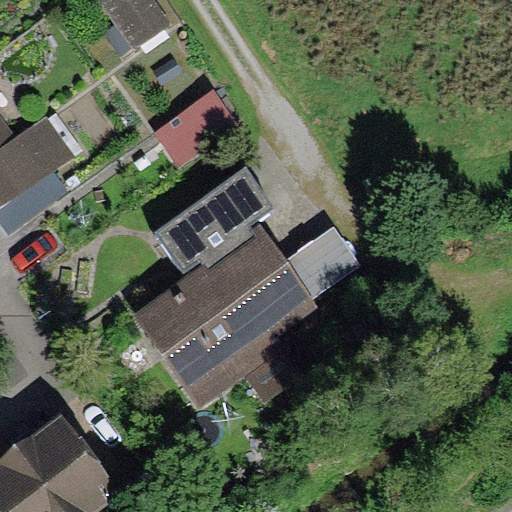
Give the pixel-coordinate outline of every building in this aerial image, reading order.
[(84,0),(123,54),(156,30),(134,0),(84,0)] [(217,101),(160,140),(184,174),(241,135),(217,101)] [(0,124),(0,226),(7,236),(69,192),(56,174),(74,162),(48,124),(16,147),(0,124)] [(138,326),(199,409),(331,312),(272,233),(281,226),(246,179),(156,246),(188,289),(138,326)] [(62,421),(0,468),(0,511),(102,511),(121,497),(62,421)]
